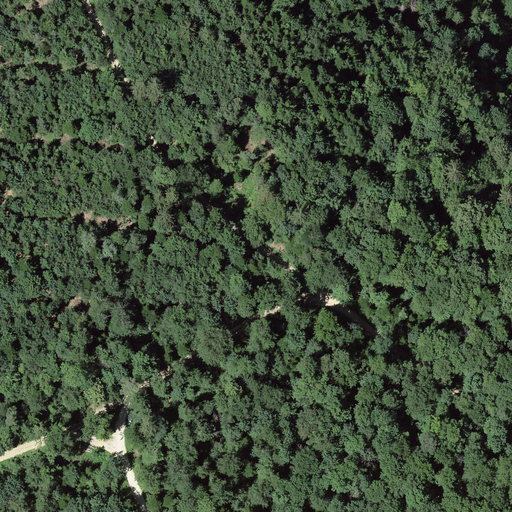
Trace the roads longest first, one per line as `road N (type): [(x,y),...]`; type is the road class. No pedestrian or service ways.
road 1 (track): [(315,294),(176,171),(134,106),(84,0)]
road 2 (track): [(0,459),(44,443),(235,329),(315,294)]
road 3 (track): [(511,442),(315,294)]
